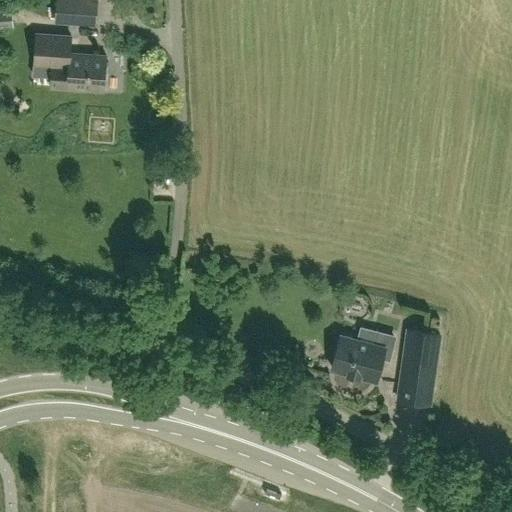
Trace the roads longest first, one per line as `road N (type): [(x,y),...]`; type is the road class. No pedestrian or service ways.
road 1 (unclassified): [(499,511),(272,388),(159,350)]
road 2 (unclassified): [(159,350),(182,207),(178,0)]
road 3 (unclassified): [(210,430),(82,383),(0,389)]
road 4 (unclassified): [(0,421),(57,410),(210,430)]
road 5 (unclassified): [(397,511),(210,430)]
road 6 (unclassified): [(159,350),(0,312)]
